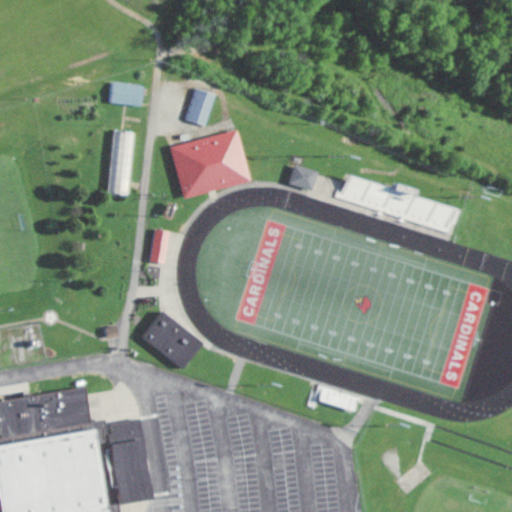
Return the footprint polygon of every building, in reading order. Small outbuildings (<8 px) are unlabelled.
[(145,105),(147,85),(115,82),(113,102),(145,105)] [(217,92),(197,88),(190,119),(211,124),(217,92)] [(110,192),(130,195),(138,132),(118,129),(110,192)] [(252,182),(242,130),(174,144),(185,196),(252,182)] [(320,169),(296,164),(292,184),(316,189),(320,169)] [(458,205),(422,195),(424,187),(396,179),(394,185),(348,172),(341,199),(451,230),(458,205)] [(151,261),(166,263),(171,231),(157,229),(151,261)] [(190,367),(208,340),(165,310),(146,337),(190,367)] [(0,397),(0,511),(98,511),(77,382),(0,397)]
